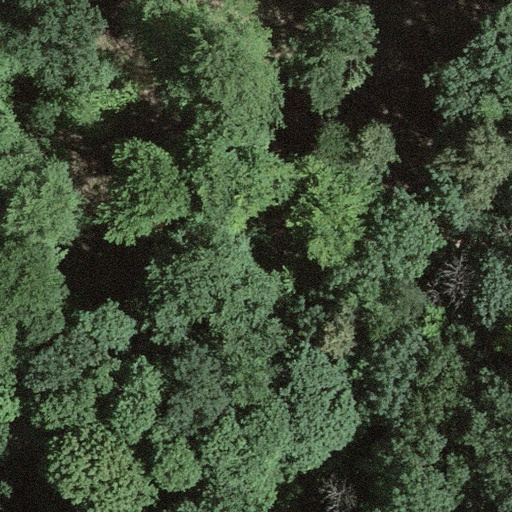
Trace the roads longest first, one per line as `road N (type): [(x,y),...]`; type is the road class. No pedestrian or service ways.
road 1 (track): [(0,455),(114,378),(280,243),(511,86)]
road 2 (track): [(511,255),(479,248),(392,167)]
